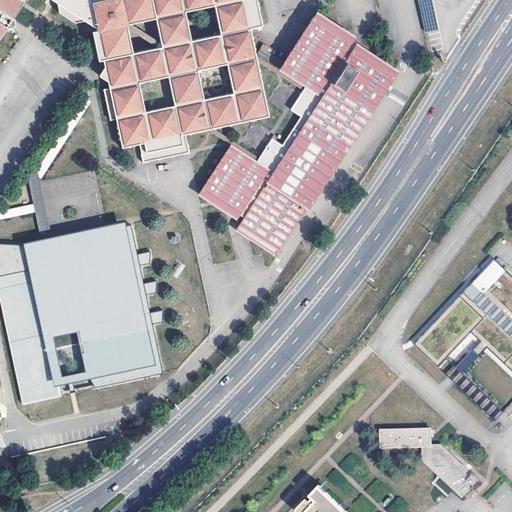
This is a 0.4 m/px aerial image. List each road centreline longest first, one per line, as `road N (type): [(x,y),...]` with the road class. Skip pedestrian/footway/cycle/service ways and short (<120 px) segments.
road 1 (secondary): [(508,0),(378,199),(298,303),(212,397),(79,511)]
road 2 (secondary): [(123,511),(225,416),(364,256),(511,34)]
